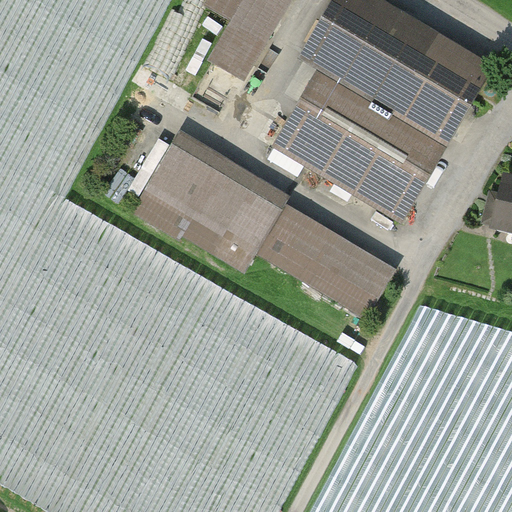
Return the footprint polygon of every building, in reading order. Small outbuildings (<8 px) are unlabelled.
[(276,51),(303,0),(207,0),(201,11),(276,51)] [(506,66),(387,0),(341,0),(312,51),(466,137),(506,66)] [(449,143),(319,75),(282,146),(412,214),(449,143)] [(407,256),(182,131),(148,193),(372,317),(407,256)] [(511,176),(500,231),(511,233),(511,176)]
